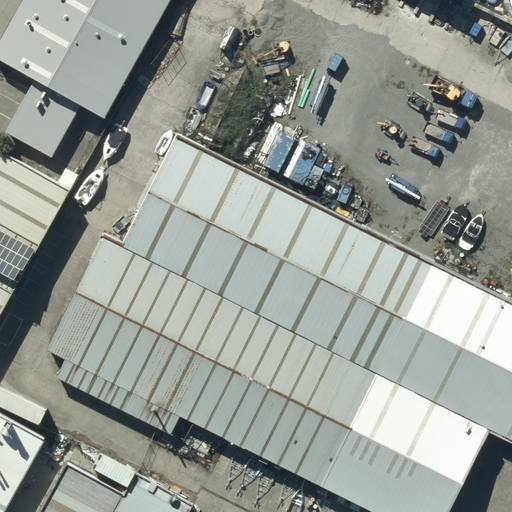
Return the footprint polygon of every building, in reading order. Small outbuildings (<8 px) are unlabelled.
[(171,0),(25,0),(0,46),(0,66),(33,85),(5,135),(54,162),(82,111),(103,123),(171,0)] [(511,283),(163,111),(109,221),(474,401),(511,420),(511,283)] [(0,133),(0,276),(60,167),(0,133)] [(419,511),(474,401),(109,221),(51,337),(404,511),(419,511)] [(0,474),(33,415),(0,396),(0,474)] [(16,511),(97,511),(106,497),(117,477),(55,443),(16,511)] [(131,511),(106,497),(97,511),(131,511)]
